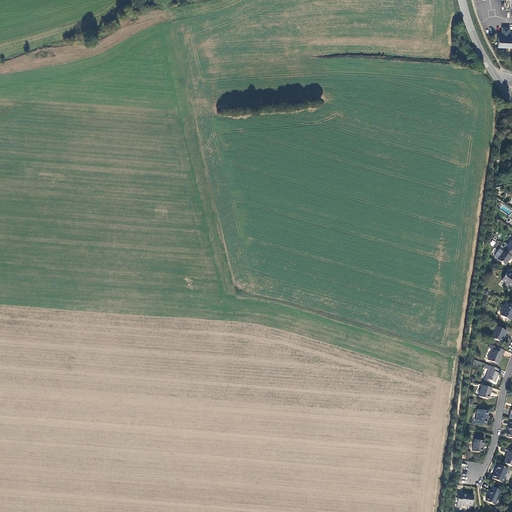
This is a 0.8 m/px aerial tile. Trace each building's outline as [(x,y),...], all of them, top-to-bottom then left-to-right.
[(506,28),(502,28),(502,38),(498,38),(498,48),(505,48),(506,28)] [(511,239),(508,245),(506,244),(503,247),(505,248),(511,253),(511,239)] [(494,256),(494,258),(497,260),(505,265),(511,257),(510,257),(511,254),(511,253),(505,248),(503,252),(499,249),(494,256)] [(511,276),(511,275),(507,273),(501,281),(511,287),(511,286),(511,276)] [(500,315),(505,318),(505,320),(507,321),(509,321),(510,321),(511,317),(511,315),(511,314),(511,305),(506,302),(501,311),(502,311),(500,315)] [(504,336),(506,331),(495,327),(491,338),(501,342),(504,336)] [(504,351),(490,345),(488,348),(492,350),(488,360),(497,364),(502,354),(503,355),(504,351)] [(499,369),(486,365),(485,369),(489,370),(485,379),(495,383),(498,373),(497,373),(499,369)] [(482,385),(478,397),(488,399),(489,395),(490,392),(490,393),(491,388),(482,385)] [(477,410),(475,423),(486,425),(488,412),(477,410)] [(482,449),(484,442),(474,440),(472,451),(482,454),(483,449),(482,449)] [(506,480),(504,479),(508,469),(498,465),(494,475),(493,474),(491,478),(504,484),(506,480)] [(494,505),(499,494),(500,495),(502,491),(491,486),(489,490),(490,490),(488,494),(489,494),(486,501),(494,505)] [(469,496),(466,495),(458,494),(456,507),(461,507),(461,505),(472,506),(473,495),(469,495),(469,496)]
